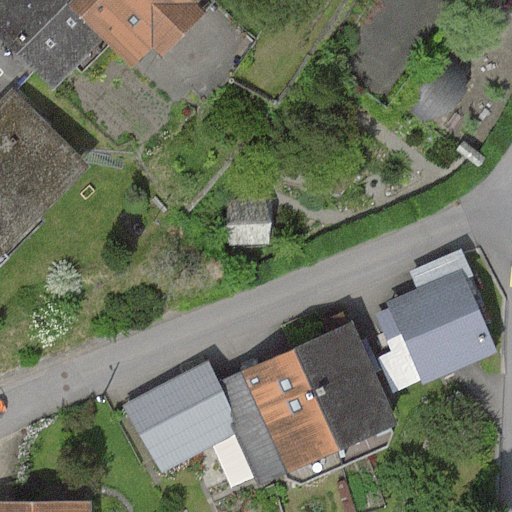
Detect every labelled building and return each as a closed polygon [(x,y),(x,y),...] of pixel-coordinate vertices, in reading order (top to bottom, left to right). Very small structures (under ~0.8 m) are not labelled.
[(66,0),(0,0),(0,45),(47,91),(96,42),(60,7),(66,0)] [(96,42),(126,70),(146,50),(156,60),(212,2),(209,0),(66,0),(60,7),(96,42)] [(444,51),(403,111),(422,124),(451,111),(464,94),(465,64),(444,51)] [(11,95),(0,104),(0,247),(82,169),(11,95)] [(265,198),(225,200),(227,245),(267,244),(265,198)] [(415,290),(383,304),(397,336),(384,342),(389,352),(374,358),(390,393),(416,382),(418,387),(492,355),(459,280),(469,276),(458,250),(407,272),(415,290)] [(347,325),(285,352),(329,452),(391,426),(347,325)] [(285,352),(214,384),(232,423),(226,426),(232,438),(253,485),(329,452),(285,352)] [(203,367),(123,408),(158,476),(232,438),(226,426),(232,423),(214,384),(203,367)] [(85,511),(85,501),(0,501),(0,511),(85,511)]
